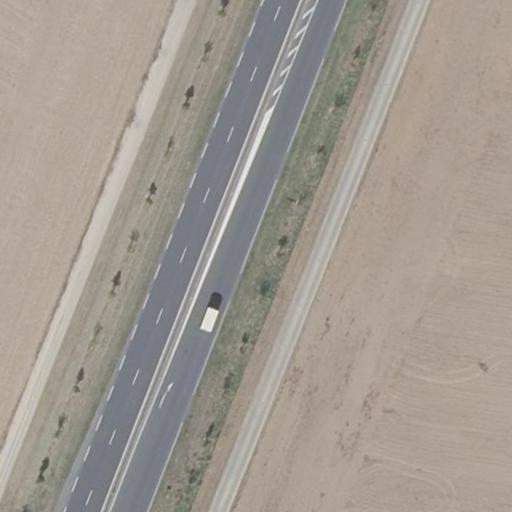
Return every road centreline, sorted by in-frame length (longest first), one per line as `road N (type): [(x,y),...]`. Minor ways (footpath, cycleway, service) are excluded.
road 1 (primary): [(130,511),(332,0)]
road 2 (primary): [(285,0),(87,511)]
road 3 (track): [(403,0),(206,511)]
road 4 (track): [(184,0),(0,476)]
